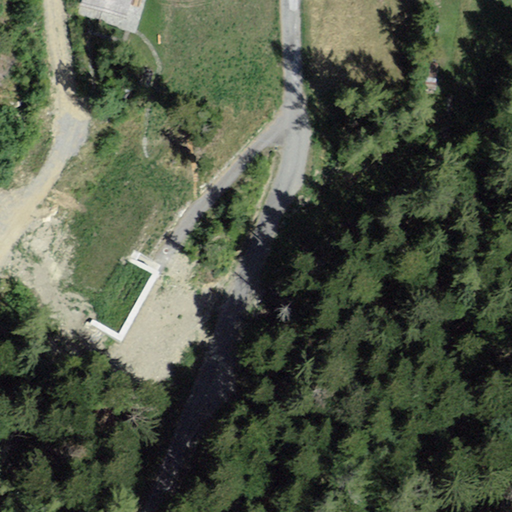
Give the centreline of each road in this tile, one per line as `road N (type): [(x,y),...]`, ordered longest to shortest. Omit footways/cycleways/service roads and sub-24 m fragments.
road 1 (unclassified): [(159,511),(287,184),(297,133),(290,0)]
road 2 (track): [(0,259),(67,130),(70,62),(51,0)]
